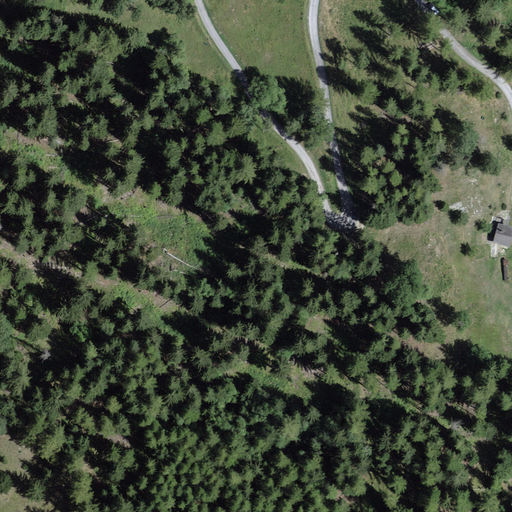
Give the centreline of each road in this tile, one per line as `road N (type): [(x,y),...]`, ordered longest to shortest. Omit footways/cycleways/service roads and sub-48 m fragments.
road 1 (unclassified): [(199,0),(206,24),(303,155),(337,221),(348,207),(312,26),(314,0)]
road 2 (unclassified): [(417,0),(511,99)]
